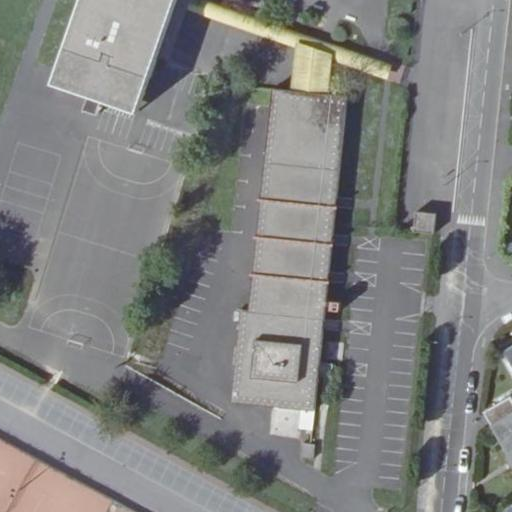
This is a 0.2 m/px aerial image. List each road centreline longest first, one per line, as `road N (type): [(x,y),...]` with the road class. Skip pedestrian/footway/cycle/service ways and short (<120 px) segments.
road 1 (residential): [(494,0),(460,321)]
road 2 (unknown): [(356,506),(288,478),(216,419),(194,378),(205,297)]
road 3 (unknown): [(356,506),(388,234)]
road 4 (residential): [(171,511),(0,423)]
road 5 (residential): [(460,321),(440,511)]
